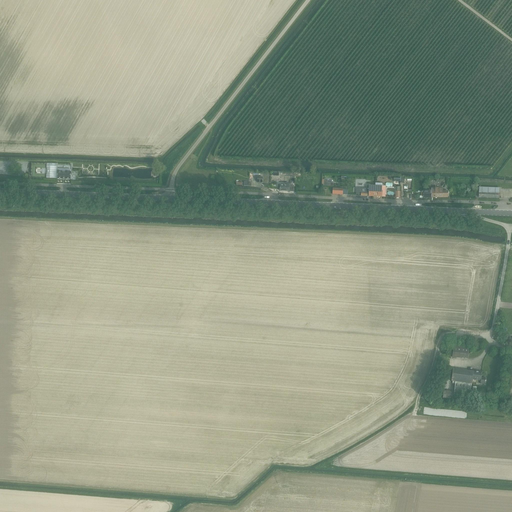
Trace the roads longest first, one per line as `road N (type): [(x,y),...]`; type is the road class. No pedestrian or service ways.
road 1 (tertiary): [(170,198),(459,211)]
road 2 (unclassified): [(170,198),(179,165),(308,0)]
road 3 (tertiary): [(0,191),(170,198)]
road 4 (track): [(411,416),(440,335),(489,337)]
